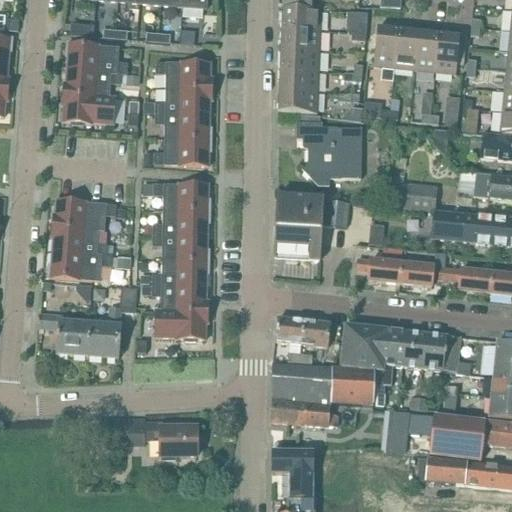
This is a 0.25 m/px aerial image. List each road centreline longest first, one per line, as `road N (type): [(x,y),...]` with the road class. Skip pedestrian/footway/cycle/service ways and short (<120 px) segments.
road 1 (residential): [(5,409),(38,0)]
road 2 (unclassified): [(253,300),(258,0)]
road 3 (residential): [(252,396),(5,409)]
road 4 (residential): [(511,327),(352,310)]
